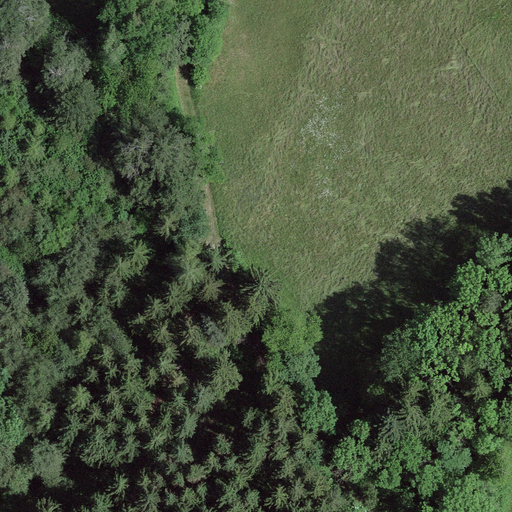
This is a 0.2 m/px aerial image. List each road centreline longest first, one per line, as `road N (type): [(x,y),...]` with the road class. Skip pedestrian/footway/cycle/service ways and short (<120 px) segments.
road 1 (track): [(376,511),(333,468),(233,298),(209,216),(177,0)]
road 2 (track): [(209,216),(187,321),(121,511)]
